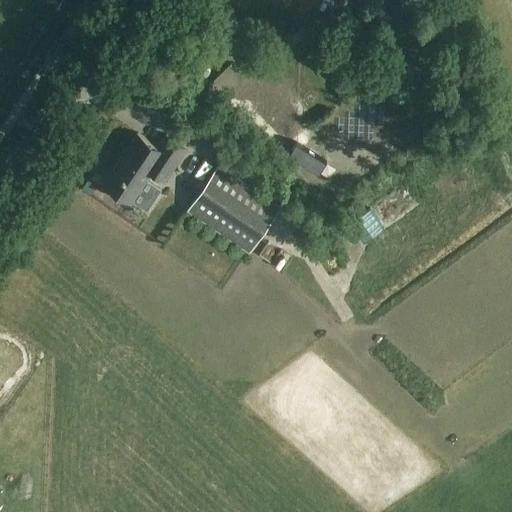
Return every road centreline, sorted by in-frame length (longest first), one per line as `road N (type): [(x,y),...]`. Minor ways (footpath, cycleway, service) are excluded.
road 1 (track): [(329,285),(346,273),(367,231),(446,185),(465,197),(467,215),(390,274),(368,277)]
road 2 (secondary): [(0,200),(136,0)]
